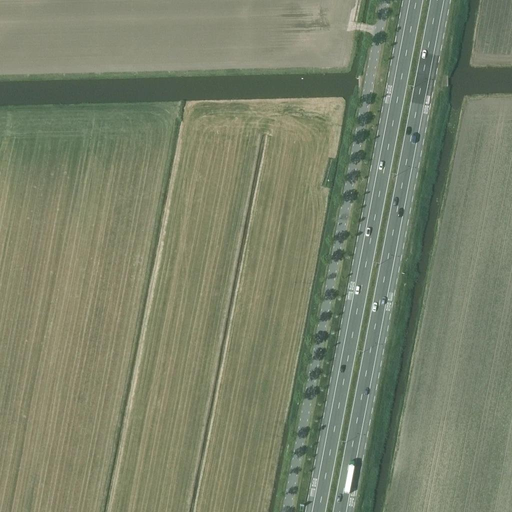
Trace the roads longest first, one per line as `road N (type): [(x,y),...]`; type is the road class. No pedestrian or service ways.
road 1 (primary): [(342,511),(440,0)]
road 2 (unclassified): [(384,0),(287,511)]
road 3 (primary): [(412,0),(315,511)]
